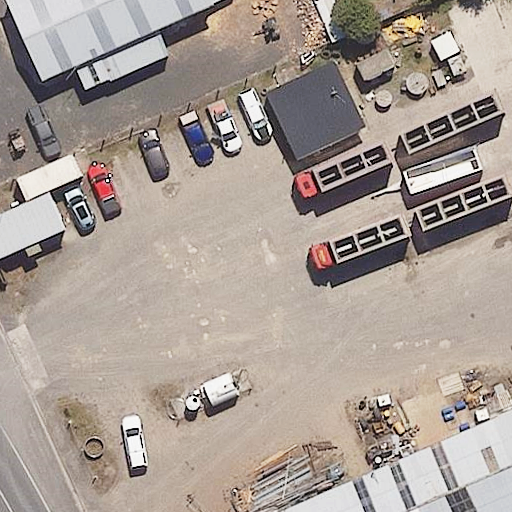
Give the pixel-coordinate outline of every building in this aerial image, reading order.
[(5,0),(40,77),(74,62),(86,89),(165,54),(153,27),(213,0),(5,0)] [(342,0),(316,0),(313,1),(330,43),(356,32),(342,0)] [(356,128),(324,62),(264,91),(296,157),(356,128)] [(78,173),(69,152),(15,176),(26,201),(0,212),(0,254),(62,227),(45,188),(78,173)] [(511,384),(217,511),(479,511),(511,498),(511,384)]
